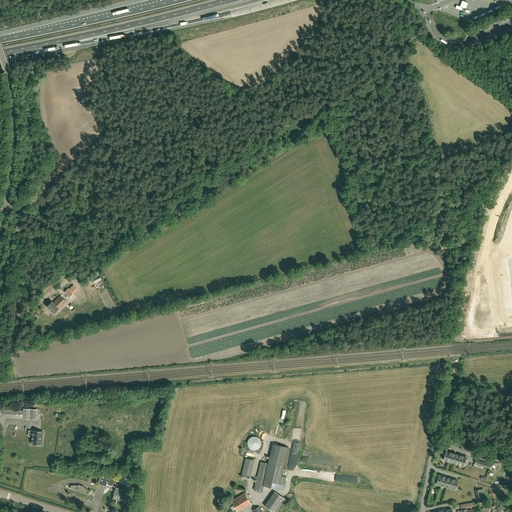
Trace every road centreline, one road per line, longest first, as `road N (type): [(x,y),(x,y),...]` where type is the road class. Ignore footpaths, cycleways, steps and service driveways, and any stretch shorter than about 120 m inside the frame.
road 1 (motorway): [(56,42),(274,0)]
road 2 (unclassified): [(0,235),(14,129),(0,49)]
road 3 (motorway): [(177,0),(0,39)]
road 4 (motorway): [(56,42),(229,0)]
